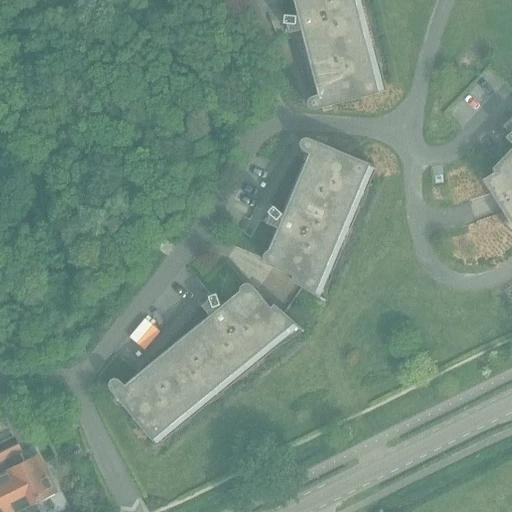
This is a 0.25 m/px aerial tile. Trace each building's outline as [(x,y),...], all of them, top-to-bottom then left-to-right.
[(312,109),(313,108),(385,90),(361,0),(292,0),(296,14),(293,15),(282,14),(281,22),(285,23),(287,32),(300,29),(316,94),(309,96),(308,97),(307,98),(306,99),(305,100),(305,102),(305,103),(305,104),(306,106),(307,107),(308,108),(309,108),(310,109),(312,109)] [(511,116),(511,115),(510,116),(501,126),(508,132),(503,137),(511,145),(511,147),(493,168),(495,172),(483,179),(507,217),(501,224),(511,233),(511,116)] [(299,149),(300,150),(308,153),(282,214),(280,213),(271,205),(265,211),(268,213),(264,222),(276,227),(267,249),(266,250),(264,250),(263,251),(262,252),(261,254),(261,255),(261,256),(261,258),(261,259),(262,261),(263,262),(264,263),(265,264),(291,274),(290,278),(289,277),(288,279),(322,300),(323,299),(320,297),(375,166),(307,138),(305,137),(304,137),(302,137),(301,138),(300,139),(299,140),(298,141),(298,142),(297,144),(297,145),(298,146),(298,148),(299,149)] [(237,290),(237,291),(219,306),(218,304),(214,293),(206,296),(207,299),(200,305),(208,315),(123,385),(118,379),(117,378),(116,378),(114,378),(113,378),(112,378),(110,378),(109,379),(108,380),(108,381),(107,383),(107,384),(107,385),(107,387),(108,388),(155,446),(298,328),(301,331),(302,330),(272,303),(270,304),(271,305),(268,307),(251,285),(249,284),(248,283),(247,283),(245,283),(244,283),(242,283),(241,284),(240,285),(239,286),(238,287),(237,288),(237,290)] [(13,437),(0,443),(0,511),(8,511),(51,492),(43,475),(46,474),(37,456),(23,463),(18,452),(20,451),(13,437)]
